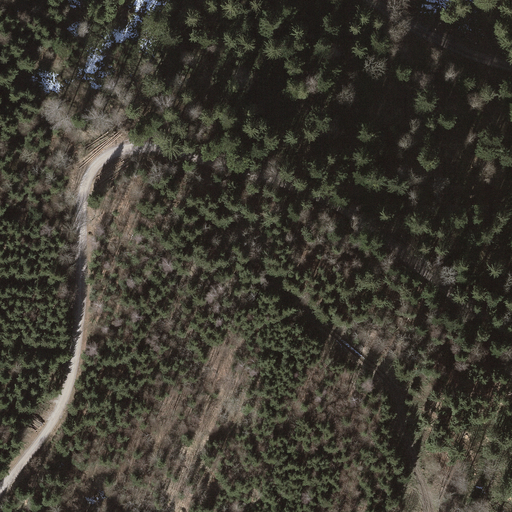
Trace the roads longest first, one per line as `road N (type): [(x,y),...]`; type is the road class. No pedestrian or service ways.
road 1 (track): [(511,332),(320,198),(188,154),(133,147),(106,156),(87,178),(73,373),(44,434),(0,492)]
road 2 (track): [(511,64),(391,19),(371,0)]
